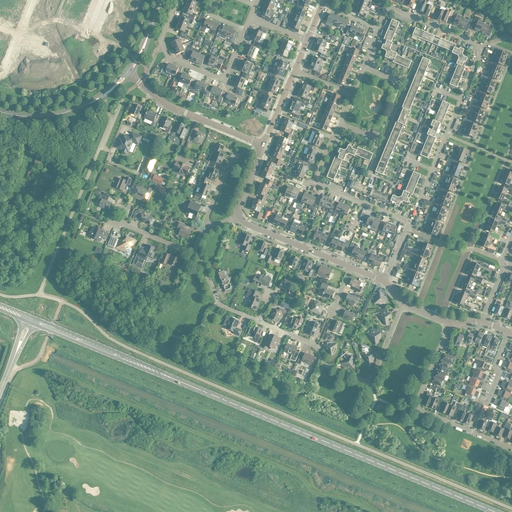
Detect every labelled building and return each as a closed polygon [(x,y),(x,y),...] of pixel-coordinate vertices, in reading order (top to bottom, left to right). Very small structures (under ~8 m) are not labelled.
[(8,3),(6,6),(12,9),(13,6),(21,9),(23,3),(21,2),(18,0),(16,0),(13,0),(11,4),(8,3)] [(201,0),(193,0),(193,2),(188,0),(186,6),(194,9),(196,3),(197,1),(201,2),(201,0)] [(297,6),(303,8),(304,6),(308,7),(310,1),(307,0),(298,0),(298,1),(300,1),(297,6)] [(423,13),(427,4),(427,3),(425,2),(425,0),(419,0),(418,4),(421,5),(418,11),(423,13)] [(68,1),(66,6),(70,8),(68,11),(74,14),(78,5),(68,1)] [(358,7),(365,10),(367,6),(369,7),(370,5),(360,1),(358,7)] [(273,6),(266,3),(264,9),(271,12),(273,12),(274,10),(272,9),(273,6)] [(124,4),(122,9),(131,13),(133,8),(124,4)] [(427,4),(423,13),(423,14),(428,16),(430,10),(434,12),(437,5),(433,4),(432,6),(427,4)] [(437,5),(434,12),(438,13),(435,19),(440,22),(441,20),(444,12),(439,10),(441,7),(437,5)] [(6,6),(5,10),(8,12),(6,17),(16,21),(18,15),(11,12),(12,9),(6,6)] [(194,9),(186,6),(183,12),(189,14),(188,17),(194,19),(196,14),(192,13),(194,9)] [(296,15),(303,18),(306,12),(302,11),(303,8),(297,6),(295,11),(298,12),(296,15)] [(358,7),(355,13),(359,14),(358,17),(364,19),(366,14),(364,13),(365,10),(358,7)] [(122,9),(120,14),(129,18),(131,13),(122,9)] [(273,12),(271,12),(264,9),(261,15),(262,15),(261,18),(270,22),(274,13),(273,12)] [(444,12),(441,20),(446,22),(448,16),(451,17),(454,11),(451,9),(450,12),(445,10),(444,12)] [(63,13),(61,19),(64,20),(63,21),(66,22),(67,21),(71,23),(74,14),(68,11),(67,14),(63,13)] [(455,12),(450,24),(453,25),(453,24),(459,26),(462,18),(457,16),(458,13),(455,12)] [(120,14),(117,19),(126,23),(129,18),(120,14)] [(333,23),(336,16),(330,14),(328,17),(326,16),(323,23),(326,24),(327,21),(333,23)] [(292,20),(294,21),(301,24),(303,18),(296,15),(295,19),(293,18),(292,20)] [(338,28),(339,26),(342,19),(336,16),(333,23),(336,25),(335,27),(338,28)] [(475,16),(470,29),(474,30),(474,29),(480,32),(483,23),(484,23),(484,22),(478,20),(479,18),(475,16)] [(6,17),(4,22),(14,26),(16,21),(6,17)] [(179,23),(187,26),(188,23),(192,24),(194,19),(188,17),(187,19),(181,17),(179,23)] [(462,18),(459,26),(465,29),(464,30),(467,31),(472,19),(469,18),(468,20),(462,18)] [(115,24),(114,24),(124,28),(126,23),(117,19),(116,24),(115,24)] [(209,29),(212,22),(206,19),(205,23),(202,22),(199,29),(202,30),(201,31),(205,32),(206,28),(209,29)] [(342,19),(339,26),(342,27),(341,30),(343,31),(343,33),(345,34),(348,29),(345,28),(348,21),(342,19)] [(392,19),(390,25),(397,28),(399,23),(392,19)] [(294,21),(292,25),(290,24),(288,29),(297,33),(301,24),(294,21)] [(213,30),(211,34),(217,36),(219,29),(217,28),(218,24),(212,22),(209,29),(213,30)] [(187,26),(179,23),(176,29),(182,31),(181,34),(187,36),(189,31),(185,30),(187,26)] [(483,23),(480,32),(486,34),(485,35),(489,37),(494,25),(490,24),(489,26),(484,23),(483,23)] [(114,24),(112,29),(121,33),(123,28),(124,28),(114,24)] [(388,30),(395,33),(397,28),(390,25),(388,30)] [(229,29),(223,26),(223,29),(221,28),(221,30),(219,29),(217,36),(225,39),(229,29)] [(349,33),(355,36),(358,29),(352,26),(350,30),(348,29),(345,34),(344,37),(344,38),(346,39),(347,35),(348,36),(349,33)] [(253,32),(252,34),(261,38),(263,35),(264,36),(266,31),(260,28),(259,31),(255,29),(254,32),(253,32)] [(417,38),(420,30),(415,28),(412,35),(417,38)] [(112,29),(110,34),(119,38),(121,33),(112,29)] [(236,37),(233,36),(235,31),(229,29),(225,39),(234,43),(236,37)] [(358,29),(355,36),(361,38),(360,40),(362,42),(365,36),(362,35),(364,31),(358,29)] [(386,35),(393,38),(395,33),(388,30),(386,35)] [(422,40),(425,32),(420,30),(417,38),(422,40)] [(427,42),(430,34),(425,32),(422,40),(427,42)] [(0,34),(0,41),(6,44),(9,38),(0,34)] [(110,34),(108,39),(117,43),(119,38),(110,34)] [(261,38),(252,34),(251,36),(252,37),(251,40),(255,41),(254,44),(260,46),(261,44),(259,43),(261,38)] [(430,34),(427,42),(432,44),(435,36),(430,34)] [(64,44),(63,48),(67,50),(66,54),(69,55),(68,58),(73,60),(74,58),(86,62),(84,65),(90,67),(91,64),(94,66),(96,62),(100,63),(101,60),(99,59),(102,53),(91,48),(93,45),(86,42),(87,39),(77,35),(76,39),(69,36),(65,45),(64,44)] [(435,36),(432,44),(437,46),(440,38),(435,36)] [(281,48),(289,52),(292,46),(286,43),(287,41),(281,38),(279,43),(282,45),(281,48)] [(316,44),(324,48),(327,42),(330,43),(331,40),(325,38),(324,41),(318,38),(316,44)] [(442,48),(445,41),(440,38),(437,46),(442,48)] [(174,49),(182,45),(180,42),(181,41),(180,39),(171,43),(174,49)] [(393,61),(394,61),(396,55),(397,54),(391,51),(390,49),(392,43),(391,42),(391,43),(385,40),(383,45),(380,44),(379,48),(385,51),(386,53),(384,60),(388,62),(389,59),(393,61)] [(447,50),(451,43),(445,41),(442,48),(447,50)] [(447,50),(452,52),(455,46),(456,45),(451,43),(447,50)] [(260,46),(254,44),(252,46),(248,44),(247,47),(246,47),(245,49),(254,53),(256,48),(259,49),(260,46)] [(324,48),(316,44),(313,50),(321,53),(320,56),(327,59),(328,56),(322,54),(324,48)] [(184,51),(182,45),(174,49),(176,55),(184,51)] [(458,65),(464,67),(466,62),(468,63),(470,59),(463,56),(462,54),(465,47),(461,46),(460,48),(455,46),(452,52),(452,53),(457,56),(459,58),(456,64),(458,65)] [(497,57),(505,60),(507,54),(498,50),(498,49),(492,46),(491,49),(499,52),(497,57)] [(188,55),(187,59),(190,60),(189,60),(195,63),(199,54),(200,51),(192,47),(191,49),(188,55)] [(280,58),(281,55),(287,58),(289,52),(281,48),(279,54),(275,53),(274,56),(277,57),(280,58)] [(357,56),(359,51),(352,48),(350,48),(348,53),(350,53),(357,56)] [(247,59),(254,62),(255,59),(252,58),(254,53),(245,49),(244,51),(245,52),(244,55),(248,57),(247,59)] [(208,64),(214,67),(217,59),(211,56),(213,53),(210,52),(209,55),(208,58),(205,63),(208,64)] [(203,62),(205,63),(208,58),(209,55),(204,53),(202,56),(199,54),(195,63),(201,65),(203,62)] [(357,56),(350,53),(348,58),(355,61),(357,56)] [(398,65),(401,57),(396,55),(394,61),(393,61),(393,62),(398,65)] [(327,59),(320,56),(319,59),(314,57),(311,63),(320,66),(322,60),(325,61),(327,59)] [(217,59),(214,67),(220,69),(222,64),(225,65),(227,59),(222,57),(221,60),(217,59)] [(280,58),(277,57),(275,62),(278,63),(277,67),(285,70),(287,64),(281,62),(283,59),(280,58)] [(403,67),(406,59),(401,57),(398,65),(403,67)] [(486,61),(498,65),(498,64),(503,66),(505,60),(497,57),(496,60),(494,59),(493,60),(487,58),(486,61)] [(355,61),(348,58),(345,63),(353,66),(355,61)] [(420,63),(428,66),(430,61),(423,58),(420,63)] [(239,65),(249,69),(251,64),(253,64),(254,62),(247,59),(246,62),(242,60),(241,63),(240,63),(239,65)] [(406,59),(403,67),(408,69),(411,61),(406,59)] [(21,69),(20,72),(24,74),(22,78),(26,80),(25,82),(30,84),(31,82),(42,87),(41,89),(47,91),(48,89),(51,90),(53,86),(57,88),(58,84),(56,84),(60,77),(49,72),(50,70),(45,68),(47,64),(40,61),(38,65),(26,61),(22,69),(21,69)] [(491,71),(500,74),(502,69),(497,67),(498,65),(486,61),(485,63),(491,66),(490,67),(492,68),(491,71)] [(322,67),(320,66),(311,63),(309,69),(315,71),(314,74),(319,76),(321,73),(319,73),(322,67)] [(353,66),(345,63),(343,68),(351,71),(353,66)] [(428,66),(420,63),(418,68),(426,71),(428,66)] [(165,72),(170,74),(174,65),(171,64),(171,65),(168,64),(167,68),(163,66),(161,73),(164,74),(165,72)] [(173,82),(175,83),(178,76),(175,75),(178,68),(176,67),(176,66),(174,65),(170,74),(175,76),(173,82)] [(249,69),(239,65),(238,67),(239,67),(238,70),(244,73),(242,75),(249,78),(250,75),(247,74),(249,69)] [(456,69),(463,73),(465,67),(464,67),(458,65),(456,69)] [(270,74),(275,76),(277,74),(282,76),(285,70),(277,67),(274,73),(271,71),(270,74)] [(341,73),(349,76),(351,71),(343,68),(341,73)] [(426,71),(418,68),(416,73),(424,76),(426,71)] [(453,74),(461,78),(463,73),(456,69),(453,74)] [(481,75),(492,80),(493,78),(497,80),(500,74),(491,71),(489,76),(482,73),(481,75)] [(178,76),(175,83),(178,84),(179,82),(184,84),(188,75),(185,74),(185,75),(180,73),(178,76)] [(349,76),(341,73),(339,78),(347,81),(349,76)] [(414,78),(422,81),(424,76),(416,73),(414,78)] [(269,84),(278,87),(280,81),(274,79),(275,76),(270,74),(268,79),(271,81),(269,84)] [(459,83),(461,78),(453,74),(451,79),(459,83)] [(188,75),(184,84),(189,86),(188,89),(190,90),(193,84),(190,83),(192,78),(189,77),(190,76),(188,75)] [(235,81),(244,85),(246,80),(248,80),(249,78),(242,75),(241,78),(238,76),(237,79),(235,79),(235,81)] [(486,85),(494,89),(496,83),(492,81),(492,80),(481,75),(480,78),(487,81),(486,85)] [(347,81),(339,78),(337,83),(345,86),(347,81)] [(422,81),(414,78),(412,83),(419,86),(422,81)] [(459,83),(451,79),(449,85),(457,88),(459,83)] [(193,84),(190,90),(193,91),(194,89),(199,91),(203,82),(200,81),(200,82),(197,81),(196,85),(193,84)] [(244,85),(235,81),(234,83),(235,84),(234,86),(237,88),(236,90),(243,93),(244,90),(242,90),(244,85)] [(203,82),(199,91),(204,93),(203,95),(206,96),(208,90),(206,89),(207,85),(204,84),(205,83),(203,82)] [(300,90),(309,93),(310,90),(313,91),(315,86),(306,82),(305,84),(303,84),(300,90)] [(419,86),(412,83),(410,88),(417,91),(419,86)] [(263,91),(268,93),(269,91),(275,93),(278,87),(269,84),(268,87),(265,86),(263,91)] [(396,85),(390,101),(395,103),(401,86),(396,85)] [(475,90),(486,94),(487,93),(492,95),(494,89),(486,85),(484,90),(477,87),(475,90)] [(214,97),(218,87),(216,87),(216,88),(213,86),(211,91),(208,90),(206,96),(208,98),(209,95),(214,97)] [(218,87),(214,97),(213,100),(221,103),(225,92),(220,89),(221,88),(218,87)] [(417,91),(410,88),(408,93),(415,96),(417,91)] [(264,97),(262,101),(271,104),(273,98),(267,96),(268,93),(263,91),(262,90),(259,95),(264,97)] [(303,101),(306,102),(308,103),(310,98),(307,96),(309,93),(300,90),(298,96),(304,98),(303,101)] [(480,100),(488,103),(491,97),(486,96),(486,94),(475,90),(474,93),(482,95),(480,100)] [(224,102),(229,104),(233,95),(231,94),(231,95),(228,94),(229,93),(225,92),(221,103),(224,104),(224,102)] [(331,98),(338,101),(340,96),(333,93),(331,98)] [(406,98),(413,101),(415,96),(408,93),(406,98)] [(233,95),(229,104),(235,106),(236,104),(239,105),(241,99),(235,97),(235,96),(233,95)] [(329,103),(336,106),(338,101),(331,98),(329,103)] [(413,101),(406,98),(404,103),(411,106),(413,101)] [(293,100),(290,106),(299,109),(300,105),(304,106),(306,102),(303,101),(300,99),(299,102),(293,100)] [(469,104),(481,109),(481,107),(486,109),(488,103),(480,100),(479,103),(477,102),(476,104),(470,102),(469,104)] [(271,104),(262,101),(261,104),(258,103),(257,105),(256,105),(254,108),(266,113),(267,110),(268,110),(271,104)] [(440,106),(448,109),(450,104),(442,101),(440,106)] [(327,108),(334,111),(336,106),(329,103),(327,108)] [(403,109),(403,108),(409,111),(411,106),(404,103),(402,108),(403,109)] [(131,113),(135,115),(134,118),(139,120),(142,114),(139,113),(141,107),(134,104),(131,113)] [(481,109),(469,104),(468,107),(474,109),(473,110),(475,111),(474,114),(483,118),(485,112),(480,110),(481,109)] [(299,109),(290,106),(288,112),(294,114),(293,117),(298,119),(300,116),(296,115),(299,109)] [(448,109),(440,106),(438,111),(446,114),(448,109)] [(325,113),(332,116),(334,111),(327,108),(325,113)] [(397,122),(403,125),(405,126),(407,120),(403,118),(404,115),(408,117),(411,111),(409,111),(403,108),(403,109),(402,108),(396,121),(397,122)] [(145,118),(144,122),(151,125),(150,126),(154,128),(157,120),(154,119),(156,115),(157,114),(148,110),(144,118),(145,118)] [(446,114),(438,111),(436,116),(443,119),(446,114)] [(323,118),(330,121),(332,116),(325,113),(323,118)] [(464,119),(475,123),(476,122),(480,124),(483,118),(474,114),(471,113),(469,118),(465,116),(464,119)] [(434,121),(440,124),(441,125),(443,119),(436,116),(434,121)] [(160,127),(165,129),(164,132),(168,133),(171,126),(169,125),(171,119),(164,117),(162,123),(161,123),(160,127)] [(291,129),(293,123),(296,125),(297,122),(286,117),(282,125),(291,129)] [(321,123),(328,126),(330,121),(323,118),(321,123)] [(440,128),(438,128),(440,124),(434,121),(433,120),(433,121),(426,118),(422,127),(420,126),(420,125),(418,131),(427,135),(428,135),(434,138),(434,137),(436,134),(437,134),(439,134),(440,130),(440,128)] [(475,123),(464,119),(463,118),(462,121),(467,123),(466,125),(467,125),(465,128),(476,132),(478,126),(475,125),(475,123)] [(403,125),(397,122),(396,121),(394,127),(401,130),(403,125)] [(173,132),(171,136),(176,138),(177,137),(183,139),(187,132),(184,130),(184,129),(185,125),(178,122),(174,132),(173,132)] [(328,126),(321,123),(318,129),(326,132),(328,126)] [(288,134),(291,129),(282,125),(280,130),(286,133),(285,136),(291,138),(292,135),(288,134)] [(392,132),(399,135),(401,130),(394,127),(392,132)] [(474,138),(476,132),(465,128),(464,132),(459,130),(458,133),(465,136),(466,135),(474,138)] [(315,133),(313,138),(322,142),(324,136),(318,134),(319,131),(313,129),(312,131),(315,133)] [(204,135),(195,131),(192,138),(189,137),(187,141),(190,142),(191,140),(201,144),(203,139),(205,140),(206,136),(204,136),(204,135)] [(123,150),(122,152),(122,154),(123,155),(125,155),(126,154),(127,151),(128,152),(132,142),(138,145),(141,136),(131,132),(129,138),(123,135),(120,143),(119,143),(117,147),(123,150)] [(390,137),(397,140),(399,135),(392,132),(390,137)] [(426,140),(434,143),(436,138),(434,137),(434,138),(428,135),(426,140)] [(287,143),(289,140),(290,141),(291,138),(285,136),(284,138),(280,137),(278,142),(286,145),(289,146),(290,144),(287,143)] [(388,142),(395,145),(397,140),(390,137),(388,142)] [(304,144),(306,145),(312,147),(313,145),(319,147),(322,142),(313,138),(311,144),(305,141),(304,144)] [(434,143),(426,140),(424,145),(432,148),(434,143)] [(278,142),(276,147),(284,150),(286,145),(278,142)] [(395,145),(388,142),(386,147),(393,150),(395,145)] [(354,156),(355,155),(357,149),(352,147),(353,145),(349,143),(347,149),(344,151),(337,148),(336,152),(338,153),(336,157),(336,158),(342,160),(343,161),(346,155),(348,154),(354,156)] [(213,150),(211,155),(223,160),(224,158),(223,157),(224,154),(222,153),(224,147),(217,144),(214,150),(213,150)] [(458,154),(466,157),(468,151),(463,150),(464,148),(453,144),(452,147),(457,148),(456,150),(459,151),(458,154)] [(312,147),(306,145),(305,148),(309,149),(306,155),(315,158),(317,152),(311,150),(312,147)] [(432,148),(424,145),(422,150),(429,153),(432,148)] [(284,150),(276,147),(274,152),(284,156),(285,153),(283,153),(284,150)] [(355,155),(360,157),(363,150),(357,147),(357,149),(355,155)] [(393,150),(386,147),(384,152),(391,155),(393,150)] [(363,150),(360,157),(365,159),(368,152),(363,150)] [(429,153),(422,150),(420,155),(427,158),(429,153)] [(280,160),(281,157),(284,159),(285,156),(284,156),(274,152),(271,160),(280,163),(281,161),(280,160)] [(368,152),(365,159),(370,161),(373,154),(368,152)] [(381,157),(389,160),(391,155),(384,152),(381,157)] [(466,157),(458,154),(456,159),(449,156),(448,158),(460,163),(460,162),(464,163),(466,157)] [(209,160),(210,160),(208,163),(215,166),(216,163),(220,164),(221,162),(222,162),(223,160),(211,155),(209,160)] [(315,158),(306,155),(304,160),(312,164),(315,158)] [(143,169),(151,172),(156,160),(148,157),(143,169)] [(333,162),(340,165),(342,160),(336,158),(336,157),(335,157),(333,162)] [(379,162),(387,165),(389,160),(381,157),(379,162)] [(453,169),(461,172),(464,166),(459,164),(460,163),(448,158),(447,161),(455,164),(453,169)] [(265,166),(274,170),(277,171),(278,169),(274,167),(275,165),(279,166),(280,163),(271,160),(270,162),(267,161),(265,166)] [(302,165),(303,163),(297,160),(296,163),(299,164),(297,170),(305,173),(308,168),(302,165)] [(176,162),(173,169),(176,170),(176,171),(183,174),(183,173),(186,175),(187,172),(190,173),(192,169),(189,168),(189,167),(186,166),(187,165),(179,162),(179,163),(176,162)] [(331,167),(338,170),(340,165),(333,162),(331,167)] [(377,167),(385,170),(387,165),(379,162),(377,167)] [(215,166),(208,163),(207,166),(208,166),(206,171),(218,176),(219,174),(218,174),(219,171),(214,169),(215,166)] [(263,171),(272,175),(274,170),(265,166),(263,171)] [(329,172),(336,175),(338,170),(331,167),(329,172)] [(385,170),(377,167),(375,172),(383,175),(385,170)] [(443,173),(454,178),(454,176),(459,178),(461,172),(453,169),(449,167),(447,172),(443,170),(442,173),(443,173)] [(288,175),(293,178),(301,181),(302,179),(303,179),(305,173),(297,170),(295,175),(289,173),(288,175)] [(503,176),(511,180),(511,177),(511,171),(508,170),(507,172),(505,171),(503,176)] [(217,179),(218,176),(206,171),(203,176),(202,179),(208,182),(209,179),(214,181),(216,178),(217,179)] [(270,180),(272,175),(263,171),(261,177),(267,179),(266,182),(272,184),(275,186),(276,183),(270,180)] [(336,175),(329,172),(326,177),(334,180),(336,175)] [(411,177),(418,180),(421,175),(413,172),(411,177)] [(447,183),(456,187),(458,181),(453,179),(454,178),(443,173),(442,176),(449,179),(447,183)] [(155,175),(152,181),(161,185),(164,179),(155,175)] [(511,180),(503,176),(500,182),(506,185),(505,186),(511,189),(511,184),(509,184),(511,180)] [(132,180),(126,177),(124,180),(120,179),(116,188),(123,191),(126,184),(129,185),(132,180)] [(409,182),(416,185),(418,180),(411,177),(409,182)] [(200,188),(210,192),(210,190),(209,189),(211,186),(207,185),(208,182),(202,179),(200,182),(202,183),(200,188)] [(354,190),(357,183),(352,180),(349,188),(354,190)] [(259,188),(268,192),(270,187),(271,187),(272,184),(266,182),(265,184),(261,183),(259,188)] [(416,185),(409,182),(407,187),(414,190),(416,185)] [(359,192),(362,185),(357,183),(354,190),(359,192)] [(437,188),(448,192),(449,191),(453,192),(456,187),(447,183),(446,188),(438,185),(437,188)] [(146,202),(151,192),(150,191),(151,188),(151,187),(148,186),(146,190),(135,185),(131,196),(146,202)] [(362,185),(359,192),(364,194),(367,187),(362,185)] [(290,197),(294,189),(288,186),(285,195),(290,197)] [(511,189),(505,186),(504,188),(499,186),(496,192),(504,195),(507,190),(511,192),(511,189)] [(367,187),(364,194),(369,196),(372,189),(367,187)] [(414,190),(407,187),(405,192),(411,194),(411,195),(412,195),(414,190)] [(442,198),(450,201),(452,195),(448,193),(448,192),(437,188),(437,187),(436,190),(443,193),(442,198)] [(209,194),(210,192),(200,188),(198,193),(196,192),(195,195),(201,198),(203,195),(206,197),(208,194),(209,194)] [(260,197),(265,200),(267,197),(265,197),(268,192),(259,188),(257,193),(261,195),(260,197)] [(299,191),(294,189),(290,197),(294,198),(292,202),(297,204),(299,198),(297,197),(299,191)] [(374,198),(377,191),(372,189),(369,196),(374,198)] [(377,191),(374,198),(379,200),(382,193),(377,191)] [(392,197),(390,203),(395,205),(394,207),(398,209),(400,203),(401,202),(403,202),(410,204),(411,200),(409,199),(411,195),(411,194),(405,192),(404,191),(401,197),(398,198),(393,196),(392,197)] [(111,203),(107,201),(110,194),(104,192),(103,196),(100,195),(97,201),(101,203),(99,206),(108,210),(111,203)] [(499,202),(507,205),(509,206),(510,203),(504,201),(505,199),(503,199),(504,195),(496,192),(494,197),(500,200),(499,202)] [(302,199),(299,198),(297,204),(302,206),(303,202),(307,204),(310,195),(305,193),(302,199)] [(382,193),(379,200),(384,202),(387,195),(382,193)] [(313,211),(316,205),(313,204),(316,198),(310,195),(307,204),(310,205),(308,208),(313,211)] [(392,197),(387,195),(384,202),(390,205),(390,203),(392,197)] [(324,207),(328,199),(322,196),(319,205),(324,207)] [(253,204),(261,207),(265,209),(266,206),(262,204),(263,202),(264,203),(265,200),(260,197),(258,200),(255,199),(253,204)] [(433,199),(432,202),(443,206),(443,205),(448,207),(450,201),(442,198),(440,202),(433,199)] [(326,211),(331,214),(336,202),(328,199),(324,207),(328,208),(326,211)] [(191,201),(185,214),(189,216),(188,216),(192,218),(192,217),(196,218),(201,205),(191,201)] [(341,214),(344,205),(336,202),(331,214),(330,216),(333,217),(334,215),(336,216),(338,212),(341,214)] [(432,202),(431,202),(430,206),(437,209),(436,212),(444,215),(447,210),(442,208),(443,206),(432,202)] [(494,208),(502,212),(504,206),(496,203),(494,208)] [(261,207),(253,204),(250,209),(257,211),(254,217),(260,220),(262,214),(259,212),(261,207)] [(316,205),(313,211),(311,215),(315,217),(320,206),(316,205)] [(344,205),(341,214),(344,215),(342,219),(347,221),(350,215),(347,213),(350,208),(344,205)] [(502,212),(494,208),(491,214),(495,216),(495,218),(506,222),(507,220),(503,218),(504,217),(501,215),(502,212)] [(144,214),(145,212),(139,209),(135,211),(132,219),(139,221),(140,221),(149,225),(152,218),(144,214)] [(279,226),(283,217),(277,215),(278,212),(276,211),(273,216),(276,217),(273,223),(279,226)] [(426,217),(437,221),(437,220),(442,221),(444,215),(436,212),(434,217),(427,214),(426,217)] [(283,217),(279,226),(285,228),(287,222),(290,223),(292,218),(293,215),(291,214),(290,216),(287,215),(286,219),(283,217)] [(372,226),(375,218),(369,216),(367,222),(364,220),(362,226),(367,228),(368,225),(372,226)] [(437,221),(426,217),(425,219),(432,222),(430,227),(439,230),(441,224),(436,222),(437,221)] [(296,233),(299,224),(294,222),(295,219),(292,218),(290,223),(292,224),(290,230),(296,233)] [(378,233),(381,227),(378,226),(381,220),(375,218),(372,226),(370,230),(378,233)] [(487,224),(496,227),(497,224),(500,225),(501,223),(505,225),(506,222),(495,218),(494,220),(490,218),(487,224)] [(388,233),(391,225),(386,222),(383,228),(381,227),(378,233),(378,234),(383,236),(385,232),(388,233)] [(177,229),(180,230),(178,234),(188,238),(190,231),(184,228),(185,225),(179,223),(177,229)] [(305,227),(299,224),(296,233),(302,235),(304,229),(307,230),(309,224),(306,223),(305,227)] [(489,231),(488,233),(500,238),(501,235),(496,233),(497,231),(495,230),(496,227),(487,224),(485,229),(489,231)] [(397,227),(391,225),(388,233),(391,234),(389,239),(394,241),(397,234),(394,233),(397,227)] [(105,231),(101,229),(101,230),(92,226),(90,232),(89,233),(89,234),(88,236),(97,239),(96,240),(100,242),(102,238),(105,240),(108,233),(104,232),(105,231)] [(319,242),(322,234),(317,231),(318,228),(315,227),(313,233),(315,234),(313,240),(319,242)] [(439,230),(430,227),(429,231),(421,228),(420,231),(428,234),(428,233),(436,236),(439,230)] [(249,251),(251,246),(248,244),(251,236),(242,233),(240,239),(241,240),(240,244),(244,246),(243,249),(249,251)] [(329,240),(332,234),(329,233),(328,236),(322,234),(319,242),(324,245),(327,239),(329,240)] [(481,239),(489,242),(491,239),(493,240),(494,238),(499,240),(500,238),(488,233),(488,235),(484,233),(481,239)] [(335,249),(339,241),(333,238),(335,235),(332,234),(329,240),(332,241),(330,247),(335,249)] [(114,247),(125,252),(125,253),(128,254),(131,253),(132,250),(131,249),(135,240),(127,236),(125,240),(123,241),(111,236),(108,245),(109,245),(108,247),(113,249),(114,247)] [(424,244),(422,249),(430,252),(432,246),(426,244),(427,241),(417,237),(416,241),(424,244)] [(487,248),(489,242),(481,239),(479,245),(487,248)] [(345,243),(339,241),(335,249),(341,251),(344,246),(346,247),(349,241),(346,240),(345,243)] [(261,241),(257,250),(262,252),(260,257),(264,259),(268,250),(265,249),(267,243),(261,241)] [(357,258),(360,250),(358,249),(358,248),(357,245),(356,245),(356,244),(353,243),(351,249),(353,250),(351,256),(357,258)] [(153,251),(154,248),(147,245),(144,250),(141,249),(138,256),(145,259),(147,255),(153,258),(155,253),(153,252),(153,251)] [(268,255),(265,262),(269,263),(271,260),(275,262),(278,263),(279,263),(280,260),(284,251),(277,248),(273,258),(268,255)] [(368,256),(370,250),(367,249),(366,252),(360,250),(357,258),(363,260),(365,254),(368,256)] [(409,252),(420,256),(420,255),(428,258),(430,252),(422,249),(420,253),(410,249),(409,252)] [(374,265),(377,257),(375,256),(375,252),(370,250),(368,256),(370,257),(368,262),(374,265)] [(420,256),(409,252),(408,254),(418,258),(416,263),(425,266),(427,260),(419,258),(420,256)] [(165,253),(161,263),(167,265),(168,264),(172,266),(173,263),(178,265),(181,257),(175,254),(174,256),(165,253)] [(377,257),(374,265),(379,267),(382,261),(384,262),(387,257),(382,255),(380,258),(377,257)] [(289,265),(298,269),(302,261),(298,260),(299,258),(292,256),(289,265)] [(306,275),(310,277),(313,270),(310,269),(311,267),(310,266),(312,263),(305,260),(301,269),(307,272),(306,275)] [(469,268),(477,271),(479,268),(481,269),(482,266),(488,268),(489,266),(483,263),(483,264),(480,263),(479,265),(472,262),(469,268)] [(425,266),(416,263),(414,268),(404,263),(403,266),(417,272),(417,270),(422,272),(425,266)] [(320,267),(316,265),(312,276),(316,277),(317,274),(328,278),(332,270),(321,265),(320,267)] [(410,277),(419,281),(421,275),(416,273),(417,272),(403,266),(402,269),(412,273),(410,277)] [(482,281),(483,279),(476,276),(477,271),(469,268),(467,273),(471,275),(470,276),(482,281)] [(231,289),(232,286),(231,283),(229,282),(231,278),(226,276),(227,274),(225,271),(222,270),(220,270),(219,270),(219,271),(216,272),(218,277),(220,278),(220,280),(221,284),(223,285),(222,287),(224,292),(231,289)] [(252,284),(261,287),(262,284),(268,286),(270,287),(272,283),(270,282),(271,279),(270,279),(272,276),(271,274),(267,273),(266,273),(264,276),(261,275),(260,278),(255,276),(252,284)] [(481,284),(482,281),(470,276),(470,278),(466,276),(463,282),(471,285),(473,282),(474,283),(475,281),(481,284)] [(419,281),(410,277),(408,283),(417,287),(419,281)] [(288,295),(292,286),(291,285),(292,282),(285,279),(283,282),(279,280),(276,286),(286,290),(284,293),(288,295)] [(355,287),(354,290),(360,293),(362,287),(360,286),(361,283),(352,279),(349,285),(355,287)] [(466,292),(476,296),(477,293),(470,290),(471,285),(463,282),(461,288),(467,290),(466,292)] [(322,283),(320,288),(324,290),(322,296),(331,300),(335,292),(327,289),(328,286),(322,283)] [(259,300),(255,298),(258,291),(247,287),(245,290),(248,291),(246,297),(249,298),(249,297),(251,298),(247,306),(255,310),(259,300)] [(476,296),(466,292),(465,293),(460,291),(457,296),(466,300),(467,296),(468,297),(469,296),(475,298),(476,296)] [(371,298),(374,300),(378,305),(384,304),(387,298),(383,293),(376,294),(373,293),(371,298)] [(355,294),(354,296),(348,294),(345,300),(349,302),(348,305),(353,307),(354,304),(355,304),(356,300),(358,301),(359,299),(361,300),(362,297),(355,294)] [(466,300),(457,296),(455,302),(461,305),(460,306),(470,310),(471,307),(465,305),(466,304),(464,303),(466,300)] [(371,299),(368,298),(362,313),(364,314),(371,299)] [(503,307),(500,306),(501,302),(496,300),(494,306),(497,307),(494,313),(500,316),(503,307)] [(314,301),(310,310),(319,314),(323,305),(314,301)] [(511,312),(511,310),(510,310),(511,305),(510,304),(511,302),(507,301),(503,310),(506,311),(504,317),(509,320),(511,312)] [(270,318),(279,322),(282,314),(284,315),(286,311),(280,308),(278,311),(272,308),(270,313),(272,314),(270,318)] [(387,309),(376,310),(376,313),(381,313),(378,319),(382,324),(389,323),(391,317),(387,312),(387,309)] [(358,313),(353,310),(351,313),(345,311),(343,317),(351,321),(353,317),(356,318),(358,313)] [(234,331),(233,334),(239,336),(242,330),(236,328),(239,321),(230,317),(230,318),(227,317),(224,325),(227,326),(226,327),(234,331)] [(298,317),(297,320),(293,318),(293,319),(290,318),(288,323),(291,324),(290,327),(296,330),(298,323),(301,325),(303,319),(298,317)] [(329,329),(337,332),(341,323),(334,320),(332,324),(329,329)] [(319,325),(311,321),(306,333),(314,336),(318,327),(321,329),(324,322),(321,321),(319,325)] [(250,328),(248,334),(251,336),(255,338),(254,341),(260,344),(262,338),(259,337),(262,330),(255,327),(253,326),(253,327),(255,327),(254,329),(250,328)] [(371,332),(368,338),(372,343),(379,342),(381,337),(377,331),(377,328),(370,329),(371,332)] [(475,343),(479,344),(482,336),(483,336),(484,333),(479,332),(478,334),(474,333),(474,334),(470,342),(471,342),(474,344),(475,343)] [(464,334),(464,336),(461,343),(464,345),(465,344),(469,345),(471,342),(470,342),(474,334),(469,333),(468,335),(464,334)] [(464,336),(459,334),(458,336),(455,335),(451,344),(454,346),(455,345),(459,347),(461,343),(464,336)] [(266,337),(262,347),(266,348),(267,346),(274,349),(276,345),(277,345),(280,338),(271,335),(269,338),(266,337)] [(483,346),(487,348),(490,339),(491,339),(492,337),(487,335),(486,337),(483,336),(482,336),(479,344),(478,345),(482,347),(483,346)] [(494,341),(491,339),(490,339),(487,348),(486,349),(490,350),(491,349),(495,351),(500,340),(495,338),(494,341)] [(337,348),(333,342),(327,343),(324,350),(328,354),(334,354),(337,348)] [(284,351),(292,355),(290,359),(295,361),(299,352),(296,351),(297,348),(294,346),(293,347),(287,344),(284,351)] [(365,352),(362,358),(366,363),(372,362),(375,357),(371,351),(370,348),(364,349),(365,352)] [(348,356),(343,350),(340,358),(343,362),(344,367),(349,369),(355,365),(354,359),(348,356)] [(311,365),(314,357),(305,353),(303,358),(299,357),(297,363),(300,364),(302,361),(311,365)] [(446,361),(450,363),(451,363),(453,358),(454,358),(455,355),(449,353),(448,355),(445,354),(442,360),(446,362),(446,361)] [(475,369),(482,372),(484,369),(488,371),(490,366),(486,364),(487,363),(477,359),(475,364),(477,364),(476,367),(475,369)] [(446,362),(442,360),(441,360),(439,365),(442,366),(440,369),(442,370),(447,372),(448,369),(447,369),(450,363),(446,361),(446,362)] [(511,373),(511,371),(511,363),(508,362),(507,361),(507,362),(504,361),(501,366),(506,368),(504,371),(510,373),(511,373)] [(463,363),(459,370),(466,373),(469,366),(463,363)] [(472,378),(479,381),(480,378),(484,380),(486,375),(483,373),(483,372),(482,372),(475,369),(473,368),(472,372),(474,373),(472,378)] [(447,372),(442,370),(440,372),(438,371),(435,377),(439,379),(439,378),(443,380),(444,380),(446,375),(447,375),(448,372),(447,372)] [(442,381),(443,380),(439,378),(439,379),(435,377),(434,377),(432,382),(435,384),(433,386),(437,388),(440,389),(441,388),(443,389),(446,382),(442,381)] [(480,381),(479,381),(472,378),(470,377),(468,381),(470,382),(468,387),(475,390),(476,387),(481,389),(483,383),(479,382),(480,381)] [(511,394),(511,391),(511,390),(511,383),(507,382),(506,383),(503,381),(501,386),(505,388),(504,391),(511,394)] [(476,390),(475,390),(468,387),(466,386),(465,390),(466,391),(464,396),(471,398),(473,396),(477,397),(479,392),(476,391),(476,390)] [(500,399),(507,402),(509,398),(511,398),(511,395),(511,394),(504,391),(503,390),(503,391),(499,390),(497,395),(501,397),(500,399)] [(429,407),(433,398),(433,396),(429,394),(430,393),(427,392),(426,395),(423,405),(429,407)] [(433,398),(429,407),(435,410),(437,404),(440,405),(442,399),(437,398),(437,399),(433,398)] [(446,414),(450,405),(446,403),(447,401),(442,399),(440,405),(442,406),(440,412),(446,414)] [(507,402),(500,399),(499,399),(499,400),(495,399),(493,404),(497,405),(496,408),(503,411),(505,406),(507,407),(509,403),(507,402)] [(450,405),(446,414),(452,417),(454,411),(457,413),(461,404),(456,402),(454,407),(450,405)] [(461,404),(457,413),(459,415),(457,420),(463,422),(467,413),(464,412),(466,406),(461,404)] [(467,413),(463,422),(469,425),(471,420),(474,421),(478,412),(473,410),(471,415),(467,413)] [(487,422),(488,420),(483,418),(482,419),(479,418),(476,425),(479,426),(478,429),(484,431),(485,426),(487,422)] [(493,432),(496,425),(496,424),(495,424),(496,421),(492,419),(491,421),(488,419),(488,420),(487,422),(485,426),(488,427),(487,430),(493,433),(493,432)] [(500,438),(502,433),(504,429),(498,427),(500,424),(497,422),(496,424),(496,425),(493,432),(496,433),(495,436),(500,438)] [(511,432),(511,427),(510,426),(511,425),(506,423),(505,426),(504,429),(502,433),(505,434),(504,437),(509,439),(510,438),(511,432)]
